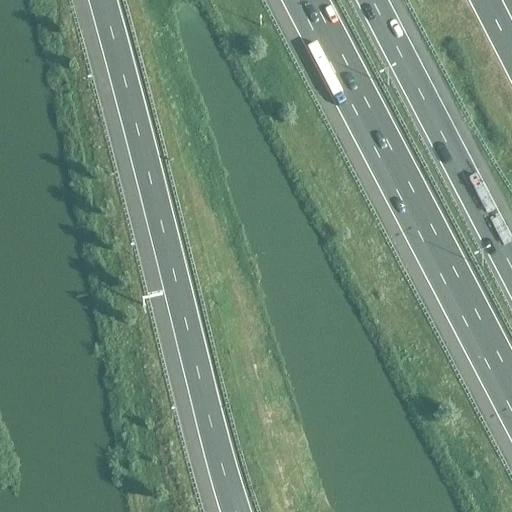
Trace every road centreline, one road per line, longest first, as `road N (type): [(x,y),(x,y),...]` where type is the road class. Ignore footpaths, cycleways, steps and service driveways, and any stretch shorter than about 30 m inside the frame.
road 1 (motorway): [(109,0),(240,511)]
road 2 (motorway): [(304,0),(511,396)]
road 3 (motorway): [(511,267),(373,0)]
